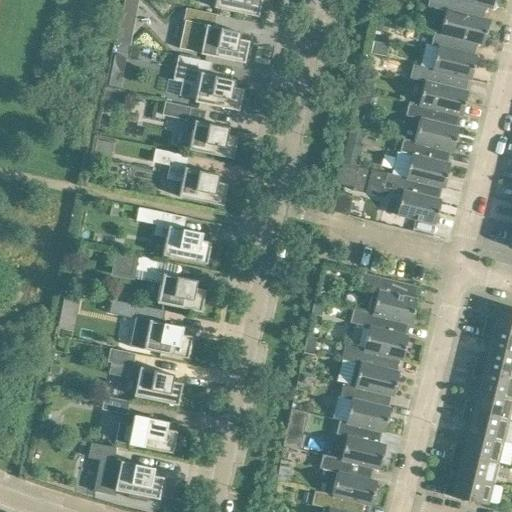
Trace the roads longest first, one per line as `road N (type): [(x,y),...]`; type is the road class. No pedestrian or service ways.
road 1 (residential): [(210,511),(316,0)]
road 2 (residential): [(401,503),(458,269)]
road 3 (residential): [(458,269),(511,50)]
